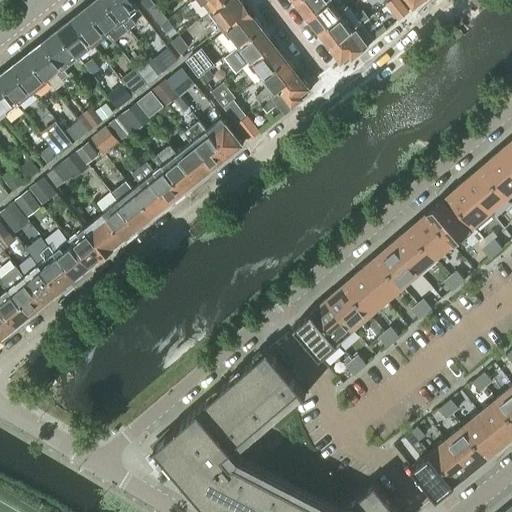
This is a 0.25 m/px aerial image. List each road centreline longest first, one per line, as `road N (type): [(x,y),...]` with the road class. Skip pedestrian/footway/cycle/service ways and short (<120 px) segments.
road 1 (residential): [(511,109),(99,466)]
road 2 (residential): [(338,94),(0,363)]
road 3 (residential): [(338,94),(452,0)]
